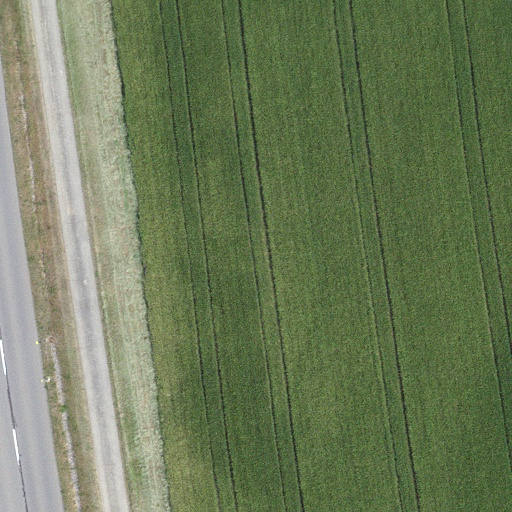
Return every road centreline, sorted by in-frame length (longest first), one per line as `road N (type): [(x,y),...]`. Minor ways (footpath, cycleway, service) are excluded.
road 1 (track): [(40,0),(116,511)]
road 2 (primary): [(0,328),(27,511)]
